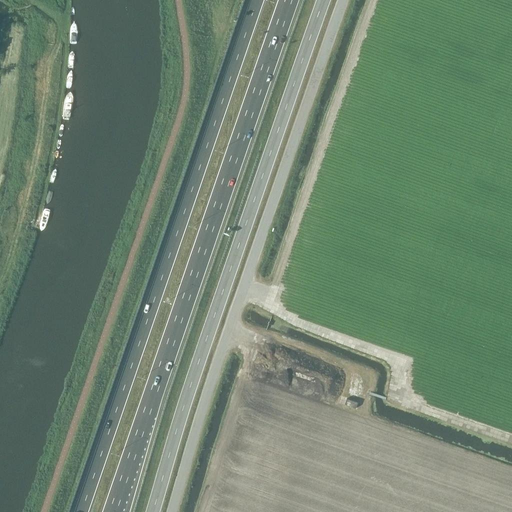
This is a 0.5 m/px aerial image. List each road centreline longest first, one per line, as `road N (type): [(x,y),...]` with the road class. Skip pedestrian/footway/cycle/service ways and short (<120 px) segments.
road 1 (trunk): [(258,0),(82,511)]
road 2 (trunk): [(113,511),(289,0)]
road 3 (unclassified): [(343,0),(172,511)]
